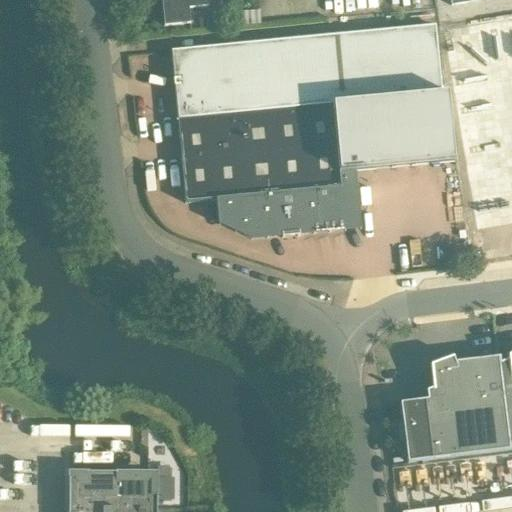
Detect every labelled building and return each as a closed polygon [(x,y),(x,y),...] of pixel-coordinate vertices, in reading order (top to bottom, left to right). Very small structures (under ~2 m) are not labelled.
[(206,0),(161,0),(164,27),(209,23),(206,0)] [(497,225),(511,222),(511,16),(467,23),(497,225)] [(447,95),(441,95),(434,27),(171,53),(185,205),(216,202),(218,226),(251,241),(360,231),(355,173),(454,163),(447,95)] [(426,400),(422,400),(429,460),(511,449),(511,355),(507,357),(507,360),(499,364),(498,358),(454,363),(451,357),(429,366),(432,388),(425,391),(426,400)] [(69,474),(68,511),(156,511),(157,475),(69,474)]
